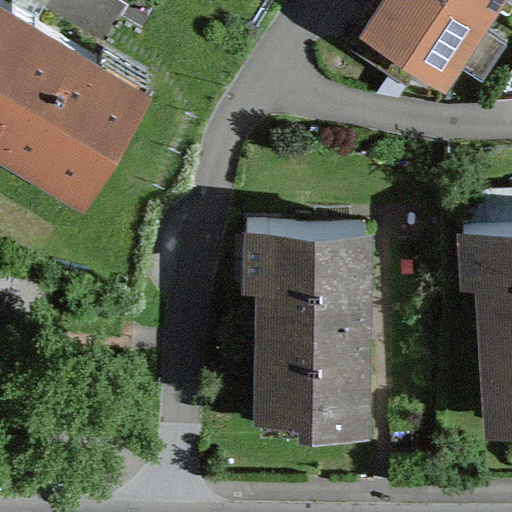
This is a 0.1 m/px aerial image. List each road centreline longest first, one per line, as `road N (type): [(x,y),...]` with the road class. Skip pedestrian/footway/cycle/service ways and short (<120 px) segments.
road 1 (residential): [(256,82),(211,200),(192,299),(186,511)]
road 2 (residential): [(256,82),(387,114),(511,115)]
